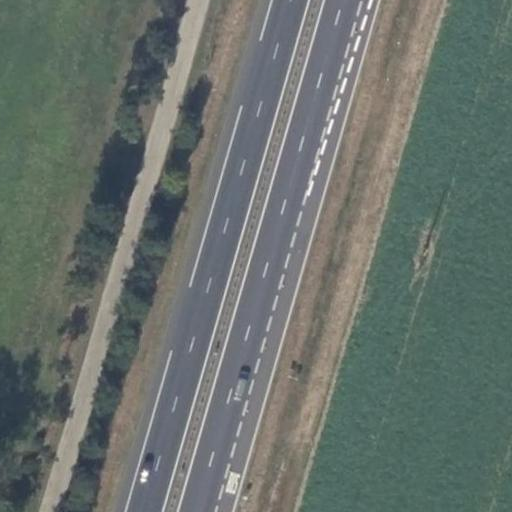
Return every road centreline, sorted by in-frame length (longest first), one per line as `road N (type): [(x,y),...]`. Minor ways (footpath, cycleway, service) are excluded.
road 1 (unclassified): [(37,511),(194,0)]
road 2 (trunk): [(195,511),(341,0)]
road 3 (trunk): [(289,0),(143,511)]
